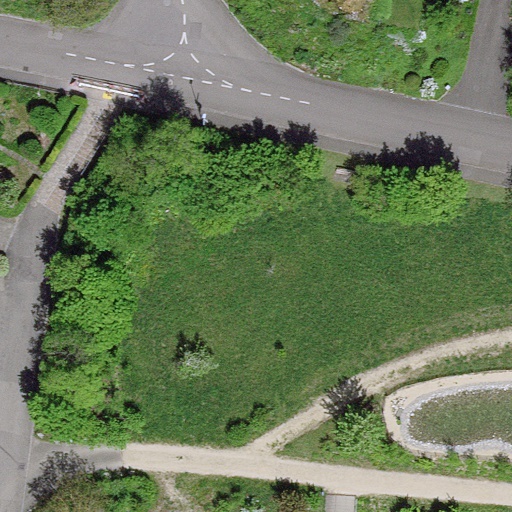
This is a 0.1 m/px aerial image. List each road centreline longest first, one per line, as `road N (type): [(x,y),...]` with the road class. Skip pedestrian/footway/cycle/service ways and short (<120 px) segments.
road 1 (residential): [(0,476),(29,249),(46,195),(117,73)]
road 2 (residential): [(511,148),(259,102)]
road 3 (residential): [(259,102),(117,73)]
road 4 (residential): [(185,0),(259,102)]
